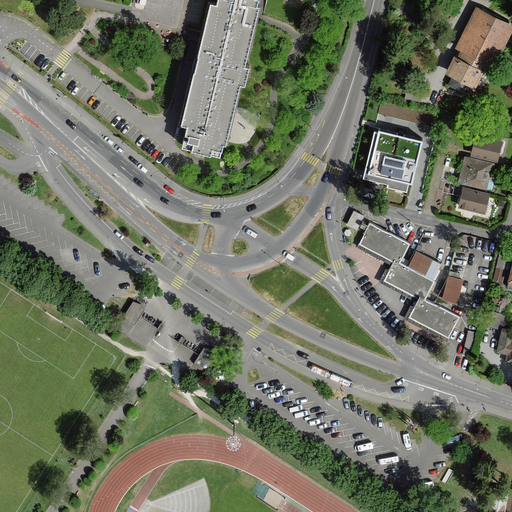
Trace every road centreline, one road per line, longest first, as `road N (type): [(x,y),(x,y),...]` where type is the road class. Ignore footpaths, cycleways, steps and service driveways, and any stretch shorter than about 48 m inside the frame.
road 1 (tertiary): [(221,269),(249,298),(333,345),(433,376)]
road 2 (primary): [(116,180),(0,76)]
road 3 (primary): [(116,180),(143,218),(193,258),(221,269)]
road 4 (primary): [(337,132),(278,197),(233,218)]
road 5 (primary): [(375,0),(337,132)]
road 6 (primary): [(233,218),(182,210),(116,180)]
